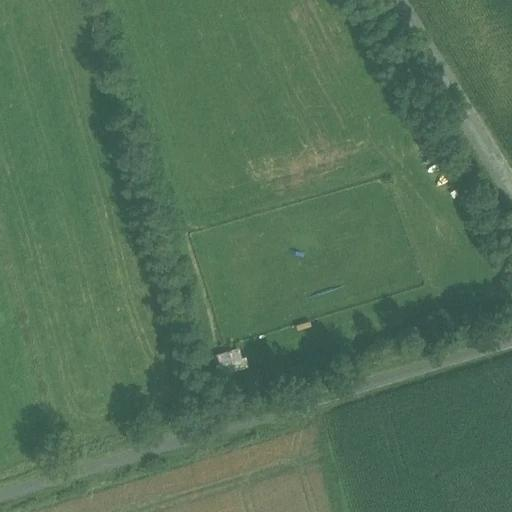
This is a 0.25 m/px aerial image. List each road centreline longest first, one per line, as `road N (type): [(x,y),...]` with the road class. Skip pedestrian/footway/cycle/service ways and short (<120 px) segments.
road 1 (unclassified): [(0,483),(511,327)]
road 2 (unclassified): [(395,0),(511,193)]
